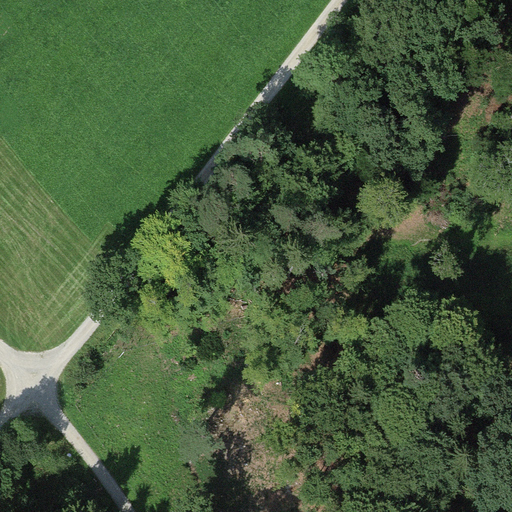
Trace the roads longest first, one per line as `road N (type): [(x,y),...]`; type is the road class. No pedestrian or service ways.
road 1 (track): [(0,428),(344,0)]
road 2 (track): [(115,511),(84,454),(0,348)]
